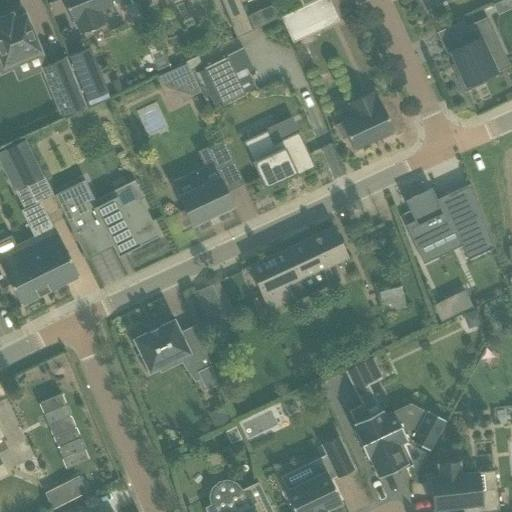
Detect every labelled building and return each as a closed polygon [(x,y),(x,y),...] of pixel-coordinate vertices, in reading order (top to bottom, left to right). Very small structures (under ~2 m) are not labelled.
[(74,21),(80,34),(105,24),(100,11),(113,5),(112,4),(117,2),(116,0),(62,0),(72,22),(74,21)] [(253,31),(249,22),(248,22),(240,2),(241,2),(239,0),(220,0),(236,37),(253,31)] [(292,43),(339,21),(328,0),(317,0),(280,18),(292,43)] [(421,0),(426,10),(447,0),(421,0)] [(511,0),(503,0),(499,2),(504,13),(511,8),(511,0)] [(40,52),(23,10),(22,9),(0,18),(0,72),(0,73),(11,68),(10,64),(40,52)] [(263,25),(266,24),(260,10),(247,16),(253,30),(263,25)] [(456,75),(464,92),(485,83),(483,79),(495,73),(483,46),(497,40),(487,18),(457,31),(464,45),(449,52),(459,73),(456,75)] [(69,56),(88,101),(107,93),(88,48),(69,56)] [(222,106),(245,95),(227,58),(204,69),(222,106)] [(64,59),(48,66),(42,68),(43,71),(62,116),(84,107),(64,59)] [(157,73),(166,95),(196,84),(187,62),(157,73)] [(122,90),(118,79),(110,82),(115,93),(122,90)] [(353,119),(336,127),(342,139),(347,137),(353,150),(394,132),(381,104),(377,105),(371,93),(346,105),(353,119)] [(267,130),(242,142),(264,188),(286,177),(288,180),(315,167),(298,131),(273,143),(267,130)] [(24,140),(0,152),(0,166),(13,159),(27,185),(43,177),(24,140)] [(205,149),(215,171),(233,162),(223,141),(205,149)] [(170,183),(178,197),(191,225),(206,218),(206,219),(217,213),(232,206),(219,178),(215,171),(205,149),(198,152),(204,166),(170,183)] [(84,180),(54,196),(86,259),(111,246),(114,253),(121,250),(123,254),(140,246),(159,236),(140,199),(121,208),(116,197),(97,206),(94,201),(84,180)] [(427,190),(404,201),(414,221),(415,224),(409,227),(419,248),(454,231),(461,246),(467,260),(493,248),(470,183),(435,200),(432,201),(427,190)] [(0,264),(20,306),(22,305),(21,305),(77,277),(77,278),(79,277),(54,227),(53,228),(40,201),(35,204),(27,185),(15,191),(23,209),(20,211),(33,238),(16,247),(15,247),(0,254),(0,264)] [(348,257),(334,227),(249,267),(270,310),(334,280),(327,267),(348,257)] [(384,313),(406,307),(399,278),(376,284),(384,313)] [(472,307),(464,291),(432,306),(440,323),(472,307)] [(461,313),(469,327),(481,320),(473,306),(461,313)] [(149,332),(133,339),(149,372),(188,352),(173,320),(157,328),(158,329),(149,333),(149,332)] [(373,357),(344,371),(354,393),(356,392),(361,405),(367,416),(379,411),(368,386),(383,379),(373,357)] [(210,366),(196,372),(200,380),(205,390),(217,385),(210,366)] [(287,415),(298,409),(293,398),(282,403),(287,415)] [(361,405),(348,411),(354,423),(352,424),(355,429),(353,430),(367,459),(369,458),(378,478),(407,464),(398,444),(407,439),(428,450),(444,420),(427,411),(426,412),(409,404),(393,412),(393,411),(384,415),(381,410),(379,411),(367,416),(361,405)] [(222,407),(207,414),(214,429),(229,422),(222,407)] [(225,432),(230,444),(241,439),(235,427),(225,432)] [(337,478),(352,470),(336,437),(321,445),(326,455),(310,462),(316,476),(284,492),(293,511),(325,511),(325,510),(341,503),(329,480),(337,476),(337,478)] [(479,492),(477,473),(460,475),(458,463),(438,465),(439,477),(430,478),(433,510),(462,507),(462,511),(485,511),(499,511),(497,490),(479,492)] [(77,476),(44,493),(52,510),(86,493),(78,477),(77,476)] [(209,505),(204,508),(205,511),(255,511),(252,504),(265,498),(258,482),(241,490),(235,483),(227,480),(217,482),(210,488),(208,497),(209,505)]
